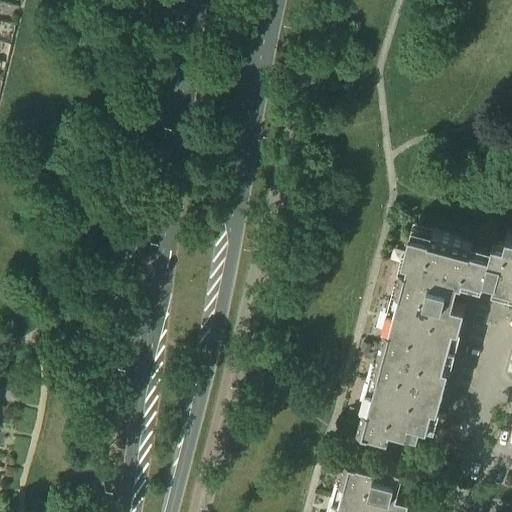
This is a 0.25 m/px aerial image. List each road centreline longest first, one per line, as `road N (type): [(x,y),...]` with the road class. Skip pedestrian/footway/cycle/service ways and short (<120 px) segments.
road 1 (secondary): [(170,511),(272,0)]
road 2 (secondary): [(193,0),(123,511)]
